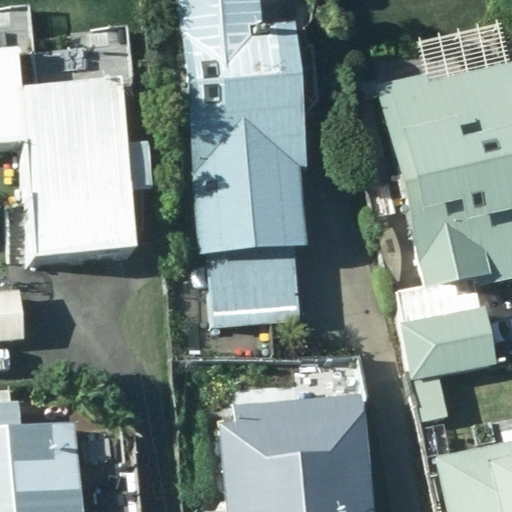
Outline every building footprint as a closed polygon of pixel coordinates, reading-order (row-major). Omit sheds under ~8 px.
[(252,0),(238,0),(169,5),(190,273),(201,272),(205,337),(292,330),(288,266),(300,265),(282,42),(255,45),(252,0)] [(127,272),(115,96),(11,103),(8,63),(0,63),(0,162),(15,162),(24,280),(127,272)] [(511,85),(510,78),(422,100),(419,89),(368,102),(420,310),(472,297),(475,305),(511,296),(511,85)] [(9,302),(0,302),(0,352),(14,351),(9,302)] [(414,399),(493,379),(478,320),(399,339),(414,399)] [(364,511),(354,404),(228,416),(230,435),(211,437),(217,511),(364,511)] [(0,418),(0,511),(72,511),(67,437),(12,440),(11,418),(0,418)] [(511,511),(511,452),(431,470),(440,511),(511,511)]
